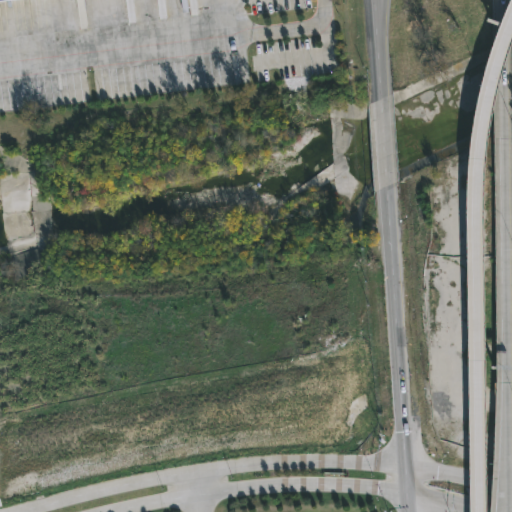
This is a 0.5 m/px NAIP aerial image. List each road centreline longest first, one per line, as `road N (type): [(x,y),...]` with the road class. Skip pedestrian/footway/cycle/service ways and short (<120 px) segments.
road 1 (motorway): [(511,24),(487,106),(476,183),(479,511)]
road 2 (residential): [(404,467),(323,461),(195,470),(16,511)]
road 3 (motorway): [(502,37),(506,349)]
road 4 (residential): [(110,511),(272,486),(406,491)]
road 5 (secondary): [(386,187),(400,395)]
